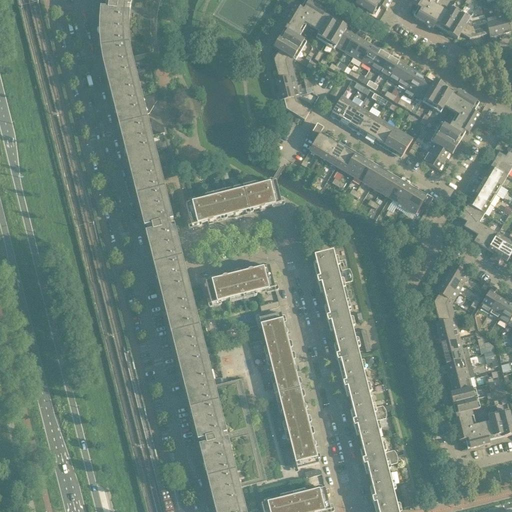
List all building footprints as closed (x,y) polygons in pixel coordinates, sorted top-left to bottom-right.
[(159,56),(157,42),(156,29),(157,15),(160,2),(160,0),(101,0),(101,4),(100,11),(99,23),(99,30),(99,37),(100,50),(102,62),(104,69),(132,181),(145,234),(153,266),(182,260),(151,137),(164,134),(163,127),(150,119),(147,120),(146,115),(149,114),(156,102),(155,96),(142,99),(132,62),(159,56)] [(391,2),(387,0),(358,0),(355,5),(372,15),(378,7),(386,11),(391,2)] [(448,14),(436,6),(439,0),(416,0),(413,6),(421,10),(415,19),(433,30),(436,25),(449,32),(447,35),(457,40),(460,35),(468,21),(450,10),(448,14)] [(315,31),(324,15),(326,13),(308,2),(303,11),(295,6),(284,25),(301,35),(307,26),(315,31)] [(505,14),(495,17),(500,36),(510,33),(505,14)] [(500,36),(495,17),(485,20),(489,35),(489,39),(500,36)] [(317,37),(335,48),(345,31),(347,29),(337,23),(336,25),(327,20),(317,37)] [(472,23),(468,21),(460,35),(469,40),(489,35),(485,20),(472,23)] [(354,37),(345,31),(335,48),(344,53),(354,37)] [(273,49),(279,52),(293,60),(304,42),(287,32),(282,41),(279,39),(273,49)] [(363,42),(354,37),(344,53),(353,59),(363,42)] [(371,47),(363,42),(353,59),(361,64),(371,47)] [(380,52),(371,47),(361,64),(370,69),(380,52)] [(273,61),(278,80),(278,81),(294,77),(291,64),(293,60),(279,52),(273,61)] [(389,58),(380,52),(370,69),(379,75),(389,58)] [(314,60),(317,63),(322,55),(318,53),(314,60)] [(398,63),(389,58),(379,75),(388,80),(398,63)] [(407,69),(398,63),(388,80),(397,85),(407,69)] [(416,74),(407,69),(397,85),(406,90),(416,74)] [(424,79),(416,74),(406,90),(414,96),(424,79)] [(278,81),(278,80),(275,81),(278,92),(297,87),(294,77),(278,81)] [(433,84),(424,79),(414,96),(423,101),(433,84)] [(479,116),(474,113),(471,112),(476,103),(459,92),(456,97),(454,96),(443,90),(444,87),(435,81),(433,84),(423,101),(442,112),(444,108),(446,110),(456,116),(450,127),(448,129),(443,126),(433,144),(449,154),(452,156),(458,146),(455,145),(462,134),(463,132),(468,135),(479,116)] [(297,87),(278,92),(280,102),(284,101),(283,101),(299,97),(297,87)] [(304,122),(313,108),(300,100),(299,97),(283,101),(284,101),(286,111),(304,122)] [(340,120),(350,104),(341,98),(331,115),(340,120)] [(359,109),(350,104),(340,120),(349,126),(359,109)] [(368,114),(359,109),(349,126),(358,131),(363,123),(368,114)] [(368,114),(363,123),(358,131),(367,136),(372,128),(377,119),(368,114)] [(377,119),(372,128),(367,136),(375,141),(385,125),(377,119)] [(318,158),(328,141),(319,136),(323,129),(317,125),(310,138),(316,141),(309,152),(318,158)] [(394,130),(385,125),(375,141),(384,147),(389,139),(394,130)] [(394,130),(389,139),(384,147),(393,152),(398,144),(403,135),(394,130)] [(403,135),(398,144),(393,152),(402,157),(407,149),(412,141),(403,135)] [(337,146),(328,141),(318,158),(327,163),(332,154),(337,146)] [(449,154),(433,144),(427,153),(444,163),(449,154)] [(337,146),(332,154),(327,163),(336,168),(341,160),(346,151),(337,146)] [(346,151),(341,160),(336,168),(344,173),(354,157),(346,151)] [(444,163),(427,153),(422,162),(438,172),(444,163)] [(499,154),(490,168),(492,170),(492,169),(506,178),(511,169),(511,168),(511,167),(511,155),(508,153),(505,158),(499,154)] [(363,162),(354,157),(344,173),(353,179),(363,162)] [(372,167),(363,162),(353,179),(362,184),(367,175),(372,167)] [(372,167),(367,175),(362,184),(371,189),(376,180),(381,172),(372,167)] [(506,178),(492,169),(492,170),(490,168),(487,174),(482,171),(479,174),(501,187),(506,178)] [(381,172),(376,180),(371,189),(380,195),(385,186),(390,178),(381,172)] [(501,187),(479,174),(477,178),(482,181),(479,187),(481,188),(495,197),(501,187)] [(390,178),(385,186),(380,195),(389,200),(394,191),(399,183),(390,178)] [(265,185),(260,186),(243,190),(249,212),(259,210),(260,213),(265,211),(265,208),(281,204),(278,193),(274,182),(265,185)] [(399,183),(394,191),(389,200),(397,205),(407,188),(399,183)] [(495,197),(481,188),(479,187),(476,192),(471,189),(468,193),(490,206),(495,197)] [(416,194),(407,188),(397,205),(406,210),(416,194)] [(243,190),(218,197),(223,219),(233,216),(234,219),(239,218),(238,215),(249,212),(243,190)] [(490,206),(468,193),(466,197),(471,200),(468,205),(470,206),(470,207),(484,215),(490,206)] [(424,199),(416,194),(406,210),(415,216),(420,209),(425,212),(433,200),(426,196),(424,199)] [(191,227),(208,223),(208,226),(214,224),(213,221),(223,219),(218,197),(186,205),(191,227)] [(470,207),(470,206),(468,205),(459,219),(466,223),(463,228),(473,234),(478,224),(479,224),(484,215),(470,207)] [(497,235),(479,224),(478,224),(473,234),(477,237),(473,243),(488,252),(489,250),(497,235)] [(387,225),(384,230),(390,233),(392,235),(395,229),(387,225)] [(395,229),(392,235),(400,240),(405,233),(396,228),(395,229)] [(506,241),(497,235),(489,250),(488,252),(493,255),(490,260),(493,262),(506,241)] [(511,244),(506,241),(493,262),(497,265),(500,260),(506,263),(510,257),(511,255),(511,254),(511,252),(511,244)] [(344,296),(337,267),(334,257),(333,255),(330,254),(328,253),(319,256),(317,257),(315,259),(315,262),(319,278),(316,279),(316,281),(317,282),(317,283),(318,284),(318,285),(321,284),(325,300),(344,296)] [(266,482),(244,396),(240,380),(214,387),(182,260),(153,266),(170,335),(197,443),(211,495),(214,495),(218,511),(215,511),(245,511),(239,489),(266,482)] [(469,276),(452,266),(447,276),(463,286),(469,276)] [(246,270),(247,273),(237,275),(242,297),(275,289),(269,267),(253,271),(252,268),(246,270)] [(221,276),(222,279),(205,283),(211,305),(242,297),(237,275),(227,278),(226,275),(221,276)] [(463,286),(447,276),(441,284),(458,294),(463,286)] [(436,294),(439,295),(453,303),(458,294),(441,284),(436,294)] [(488,315),(497,300),(498,298),(493,295),(496,290),(492,287),(479,309),(488,315)] [(434,304),(439,324),(454,320),(451,306),(453,303),(439,295),(434,304)] [(352,329),(348,312),(344,296),(325,300),(329,317),(326,317),(326,318),(326,319),(326,320),(327,321),(327,322),(327,323),(330,323),(333,334),(352,329)] [(498,298),(497,300),(488,315),(498,320),(511,299),(507,296),(504,302),(498,298)] [(511,299),(498,320),(507,326),(511,317),(511,306),(511,305),(511,299)] [(259,307),(261,313),(276,309),(277,309),(278,308),(278,307),(279,306),(279,305),(278,303),(259,307)] [(259,319),(268,357),(290,352),(286,336),(289,335),(288,330),(285,330),(281,314),(259,319)] [(454,320),(439,324),(435,324),(438,335),(457,330),(454,320)] [(362,367),(357,349),(352,329),(333,334),(339,355),(336,356),(336,358),(336,359),(336,360),(337,361),(337,362),(340,361),(343,372),(362,367)] [(457,330),(438,335),(441,345),(459,340),(457,330)] [(365,331),(361,332),(366,353),(370,352),(365,331)] [(459,340),(441,345),(443,355),(462,350),(459,340)] [(484,349),(479,351),(480,356),(494,352),(493,348),(487,344),(483,345),(484,348),(484,349)] [(464,360),(462,350),(443,355),(446,365),(464,360)] [(294,368),(293,361),(290,352),(268,357),(278,395),(300,389),(296,373),(299,372),(297,367),(294,368)] [(469,359),(464,360),(446,365),(448,374),(472,368),(469,359)] [(370,400),(366,385),(371,384),(369,376),(364,378),(362,367),(343,372),(345,382),(342,383),(343,384),(343,385),(343,386),(343,387),(344,388),(344,389),(347,388),(351,404),(370,400)] [(474,378),(472,368),(448,374),(450,384),(469,380),(474,378)] [(472,390),(469,380),(450,384),(453,394),(472,390)] [(309,427),(307,417),(305,411),(308,410),(307,405),(304,405),(300,389),(278,395),(287,433),(309,427)] [(477,410),(474,400),(472,390),(453,394),(450,395),(455,416),(471,412),(477,410)] [(376,422),(381,421),(378,408),(372,410),(370,400),(351,404),(355,421),(352,421),(352,422),(352,423),(352,424),(352,425),(353,426),(353,427),(354,428),(357,427),(361,443),(380,438),(376,422)] [(493,441),(489,423),(475,426),(472,414),(471,412),(455,416),(456,418),(456,421),(453,421),(458,442),(467,440),(470,450),(490,445),(489,442),(493,441)] [(511,436),(511,426),(509,414),(488,419),(489,423),(493,441),(511,436)] [(309,427),(287,433),(297,470),(319,464),(314,448),(317,447),(316,442),(313,443),(309,427)] [(392,466),(389,453),(384,454),(380,438),(361,443),(365,459),(362,460),(362,461),(362,462),(362,464),(363,465),(363,466),(366,466),(370,481),(389,477),(387,467),(392,466)] [(306,480),(321,476),(321,473),(320,472),(320,471),(319,471),(318,471),(317,471),(304,474),(306,480)] [(398,511),(393,492),(389,477),(370,481),(374,498),(371,499),(372,499),(372,500),(372,501),(372,502),(372,503),(373,504),(373,505),(376,504),(377,511),(398,511)] [(405,509),(409,507),(404,486),(400,487),(405,509)] [(325,489),(293,497),(296,511),(327,511),(330,511),(325,489)] [(162,492),(160,493),(164,511),(173,511),(168,491),(165,491),(162,492)] [(296,511),(293,497),(261,505),(262,511),(296,511)]
